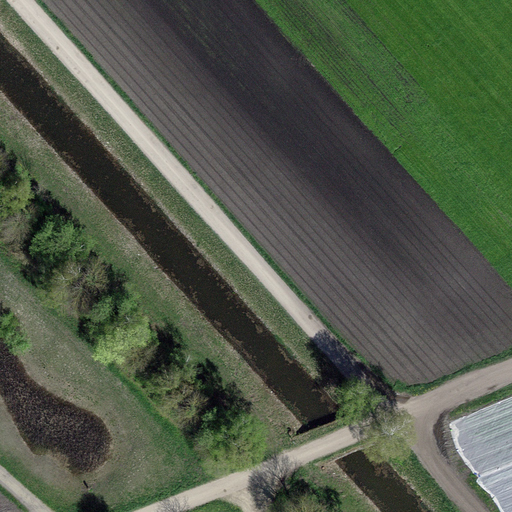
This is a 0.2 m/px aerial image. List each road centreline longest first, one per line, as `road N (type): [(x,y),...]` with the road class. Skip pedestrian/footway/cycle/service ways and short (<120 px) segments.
road 1 (track): [(483,511),(21,0)]
road 2 (track): [(511,371),(160,511)]
